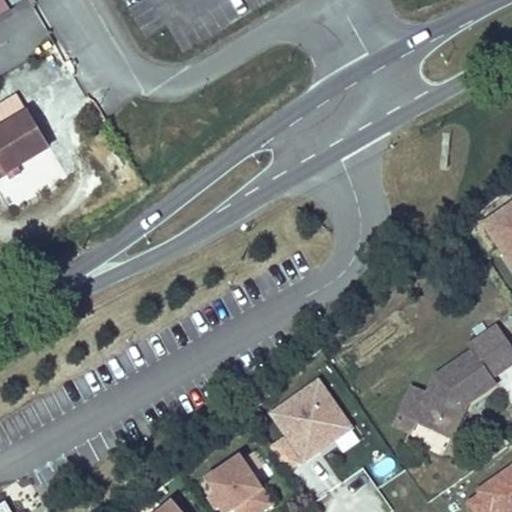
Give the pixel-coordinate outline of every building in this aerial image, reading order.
[(11,172),(42,153),(10,99),(0,104),(0,178),(1,178),(7,187),(17,181),(11,172)] [(511,205),(485,224),(511,263),(511,205)] [(404,417),(420,424),(423,417),(453,429),(465,400),(470,406),(498,386),(494,380),(511,366),(511,347),(498,328),(469,348),(473,352),(441,375),(431,398),(415,391),(404,417)] [(350,425),(318,377),(270,409),(302,456),(316,447),(314,443),(324,436),(331,437),(350,425)] [(423,417),(420,424),(455,440),(470,406),(465,400),(453,429),(423,417)] [(316,447),(331,437),(324,436),(314,443),(316,447)] [(238,511),(260,511),(273,504),(242,457),(209,479),(218,492),(214,495),(225,511),(230,511),(236,508),(238,511)] [(488,511),(492,509),(494,511),(511,511),(511,467),(479,490),(483,496),(470,505),(474,511),(488,511)] [(13,511),(7,502),(0,505),(0,511),(13,511)] [(161,511),(181,511),(173,502),(161,511)]
